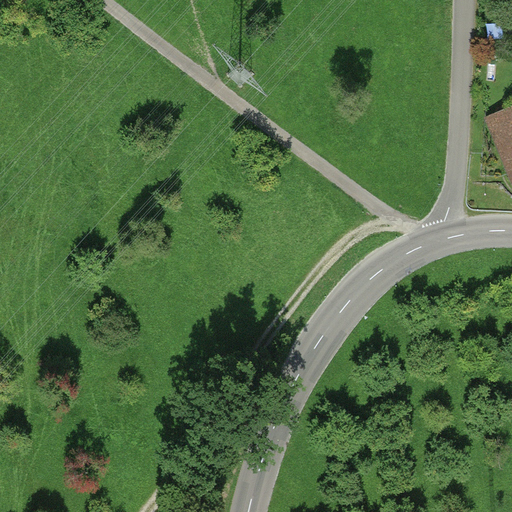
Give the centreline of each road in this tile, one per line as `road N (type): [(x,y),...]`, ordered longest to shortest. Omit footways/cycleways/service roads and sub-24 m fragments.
road 1 (track): [(105,0),(404,223),(419,248)]
road 2 (track): [(404,223),(349,240),(292,304),(149,511)]
road 3 (tertiary): [(249,511),(274,426),(347,304),(379,271),(449,237)]
road 4 (unclassified): [(449,237),(467,0)]
